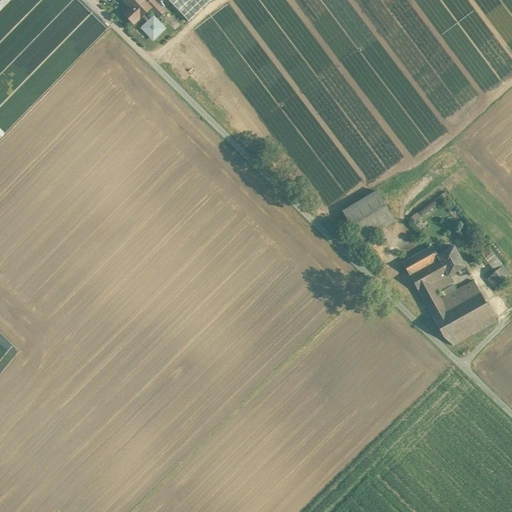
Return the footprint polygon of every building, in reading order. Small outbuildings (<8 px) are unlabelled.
[(144,0),(126,0),(124,2),(131,8),(125,14),(134,24),(142,16),(148,23),(143,28),(153,38),(163,29),(153,19),(150,22),(143,15),(150,8),(159,17),(164,12),(152,0),(147,0),(146,1),(144,0)] [(156,0),(182,26),(209,0),(156,0)] [(437,206),(449,197),(444,190),(432,200),(437,206)] [(377,191),(342,212),(360,242),(395,221),(377,191)] [(413,219),(435,206),(432,201),(410,214),(413,219)] [(511,241),(496,225),(487,233),(511,258),(511,241)] [(432,247),(402,263),(410,277),(439,261),(437,256),(432,247)] [(466,267),(454,247),(437,256),(439,261),(448,276),(448,277),(449,277),(466,267)] [(503,266),(487,247),(481,252),(497,271),(503,266)] [(439,261),(410,277),(419,293),(432,285),(448,276),(439,261)] [(497,271),(487,279),(496,289),(511,276),(503,266),(497,271)] [(448,276),(432,285),(436,291),(452,283),(449,277),(448,277),(448,276)] [(474,281),(440,299),(446,309),(479,291),(474,281)] [(432,285),(419,293),(422,299),(436,292),(436,291),(432,285)] [(436,292),(422,299),(432,316),(446,309),(440,299),(436,291),(436,292)] [(446,309),(432,316),(444,338),(453,346),(496,322),(479,291),(446,309)]
